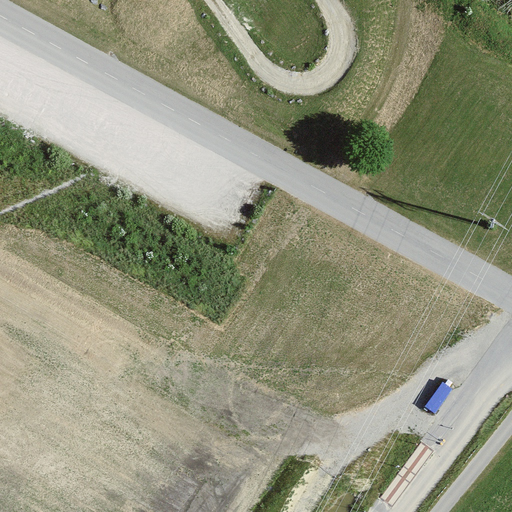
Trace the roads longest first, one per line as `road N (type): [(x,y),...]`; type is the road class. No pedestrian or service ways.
road 1 (unclassified): [(0,23),(511,302)]
road 2 (track): [(324,0),(344,25),(331,80),(302,92),(270,75),(214,0)]
